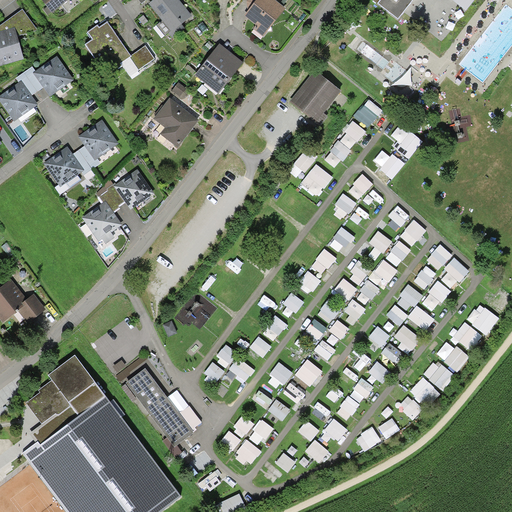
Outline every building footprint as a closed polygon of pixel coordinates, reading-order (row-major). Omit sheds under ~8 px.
[(40,0),(50,13),(68,0),(40,0)] [(176,0),(154,0),(147,5),(167,33),(189,18),(176,0)] [(246,0),(245,2),(250,6),(242,16),(254,25),(251,30),(262,38),(284,9),(272,0),(246,0)] [(378,0),(375,4),(395,20),(410,0),(378,0)] [(452,0),(451,2),(467,14),(477,0),(452,0)] [(0,24),(0,33),(12,30),(14,37),(36,33),(20,11),(0,24)] [(96,25),(86,33),(91,40),(84,45),(100,67),(104,64),(111,74),(122,66),(131,78),(156,60),(145,45),(131,56),(106,23),(99,28),(96,25)] [(0,33),(0,67),(21,62),(14,37),(12,30),(0,33)] [(242,64),(218,45),(192,77),(216,96),(242,64)] [(36,75),(34,76),(43,88),(49,97),(73,81),(58,59),(36,75)] [(34,76),(36,75),(31,68),(13,80),(17,86),(20,84),(29,97),(43,88),(34,76)] [(313,71),(287,104),(313,125),(340,92),(313,71)] [(17,86),(0,97),(0,105),(11,122),(35,106),(29,97),(20,84),(17,86)] [(186,90),(177,84),(171,93),(180,99),(186,90)] [(197,122),(168,100),(152,120),(164,129),(158,136),(176,149),(197,122)] [(358,120),(368,127),(382,110),(372,102),(358,120)] [(102,121),(79,137),(86,146),(96,161),(98,159),(119,145),(102,121)] [(336,169),(369,133),(356,121),(346,131),(349,135),(326,160),(336,169)] [(397,179),(426,141),(403,124),(393,136),(403,144),(393,157),(385,150),(375,163),(397,179)] [(86,146),(73,156),(84,172),(81,173),(83,176),(101,163),(98,159),(96,161),(86,146)] [(67,147),(43,164),(60,188),(81,173),(84,172),(73,156),(67,147)] [(319,198),(336,178),(319,164),(302,185),(319,198)] [(154,193),(138,170),(127,177),(116,185),(113,187),(124,201),(130,210),(154,193)] [(361,200),(376,184),(366,174),(351,191),(361,200)] [(106,202),(113,212),(119,208),(117,205),(124,201),(113,187),(116,185),(115,183),(105,189),(107,191),(99,196),(104,204),(106,202)] [(368,199),(377,208),(387,197),(377,189),(368,199)] [(338,203),(351,214),(360,204),(346,193),(338,203)] [(113,212),(106,202),(104,204),(95,210),(83,218),(99,241),(102,239),(105,244),(114,238),(111,233),(122,225),(113,212)] [(391,216),(403,227),(412,216),(401,206),(391,216)] [(362,207),(353,219),(361,226),(370,214),(362,207)] [(332,246),(341,252),(346,245),(351,247),(358,236),(343,227),(332,246)] [(384,255),(395,242),(381,231),(370,244),(384,255)] [(401,267),(414,249),(401,240),(388,258),(401,267)] [(441,271),(455,255),(443,244),(429,260),(441,271)] [(314,267),(326,275),(338,257),(326,249),(314,267)] [(457,257),(447,269),(451,272),(444,280),(454,290),(472,270),(457,257)] [(230,259),(221,270),(230,278),(239,267),(230,259)] [(386,260),(371,279),(386,290),(401,271),(386,260)] [(351,276),(361,285),(371,273),(361,265),(351,276)] [(416,281),(427,290),(440,274),(429,265),(416,281)] [(302,286),(317,293),(323,279),(308,272),(302,286)] [(352,298),(360,289),(347,278),(339,288),(352,298)] [(11,280),(0,288),(0,324),(17,312),(27,326),(46,313),(32,294),(25,299),(11,280)] [(359,297),(369,305),(382,288),(371,280),(359,297)] [(437,311),(452,289),(440,281),(425,303),(437,311)] [(408,310),(414,303),(418,306),(426,296),(412,284),(398,302),(408,310)] [(505,312),(511,299),(511,297),(496,289),(488,303),(505,312)] [(286,303),(298,313),(307,303),(295,293),(286,303)] [(357,301),(346,319),(357,326),(368,307),(357,301)] [(329,304),(320,314),(331,323),(340,313),(329,304)] [(490,335),(502,317),(481,304),(469,322),(490,335)] [(402,326),(411,315),(398,305),(389,316),(402,326)] [(418,306),(410,318),(429,331),(437,318),(418,306)] [(267,333),(276,341),(290,325),(281,318),(267,333)] [(315,319),(310,331),(324,338),(329,326),(315,319)] [(332,329),(343,340),(352,329),(341,319),(332,329)] [(474,351),(485,335),(467,322),(456,338),(474,351)] [(414,350),(423,338),(406,325),(397,337),(414,350)] [(386,346),(393,335),(379,326),(372,338),(386,346)] [(252,348),(265,358),(274,347),(261,337),(252,348)] [(326,340),(317,351),(330,361),(339,350),(326,340)] [(460,372),(472,356),(456,343),(443,359),(460,372)] [(393,362),(403,356),(395,344),(385,350),(393,362)] [(218,356),(227,367),(239,355),(229,345),(218,356)] [(358,362),(368,366),(372,357),(362,353),(358,362)] [(74,358),(47,378),(53,385),(27,404),(41,424),(94,385),(74,358)] [(241,358),(232,369),(248,382),(257,371),(241,358)] [(310,387),(323,369),(310,360),(297,377),(310,387)] [(440,360),(412,391),(430,408),(458,377),(440,360)] [(379,361),(371,371),(380,379),(389,368),(379,361)] [(216,362),(207,372),(218,382),(227,371),(216,362)] [(272,374),(286,385),(296,373),(282,362),(272,374)] [(350,367),(344,376),(353,383),(360,375),(350,367)] [(145,368),(126,383),(175,447),(194,433),(177,411),(145,368)] [(270,384),(279,388),(283,382),(274,377),(270,384)] [(364,378),(339,413),(350,421),(375,386),(364,378)] [(302,400),(308,394),(294,382),(289,388),(302,400)] [(339,403),(344,391),(335,387),(330,399),(339,403)] [(254,399),(268,410),(276,400),(262,389),(254,399)] [(401,406),(415,420),(425,409),(411,396),(401,406)] [(270,410),(285,422),(293,410),(278,399),(270,410)] [(245,416),(235,430),(246,438),(256,424),(245,416)] [(395,418),(380,427),(388,439),(403,430),(395,418)] [(265,420),(252,439),(262,446),(275,427),(265,420)] [(343,443),(349,425),(332,420),(326,437),(343,443)] [(309,421),(300,432),(314,442),(322,430),(309,421)] [(376,427),(358,438),(367,452),(385,441),(376,427)] [(233,432),(228,438),(238,446),(243,440),(233,432)] [(251,468),(264,451),(250,440),(236,457),(251,468)] [(290,473),(299,462),(286,452),(278,463),(290,473)] [(203,481),(215,497),(228,487),(216,472),(203,481)] [(221,503),(224,511),(243,511),(249,510),(243,494),(221,503)]
